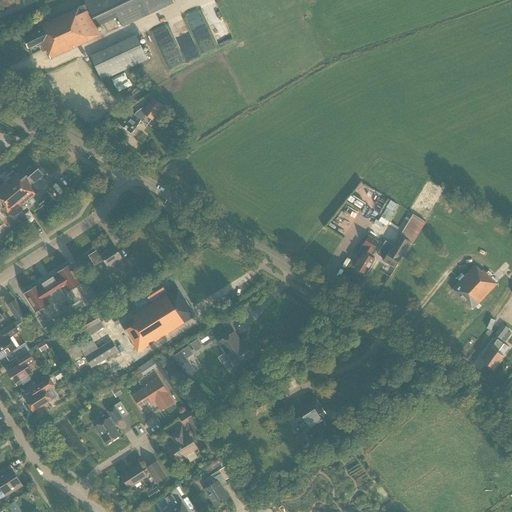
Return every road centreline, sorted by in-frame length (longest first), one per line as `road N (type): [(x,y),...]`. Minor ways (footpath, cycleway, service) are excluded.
road 1 (tertiary): [(511,410),(130,175)]
road 2 (unclassified): [(0,281),(96,219),(130,175)]
road 3 (tertiary): [(130,175),(0,96)]
road 4 (unclassified): [(75,495),(35,461),(0,403)]
